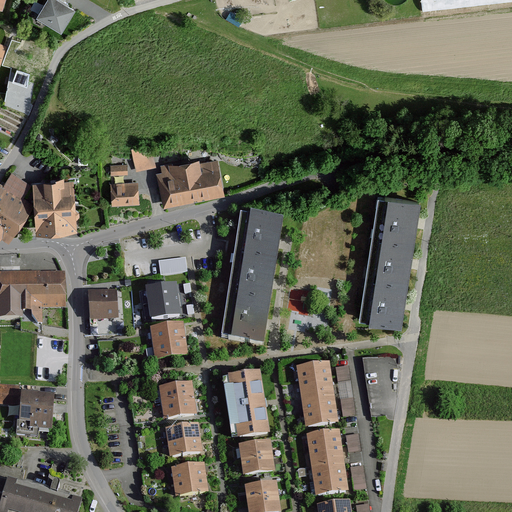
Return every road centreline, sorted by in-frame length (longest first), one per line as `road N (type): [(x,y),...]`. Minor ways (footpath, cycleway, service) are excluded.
road 1 (residential): [(511,142),(384,148),(70,245)]
road 2 (residential): [(434,198),(386,511)]
road 3 (residential): [(70,245),(79,429),(116,511)]
road 4 (residential): [(172,0),(116,16),(63,48),(0,173)]
